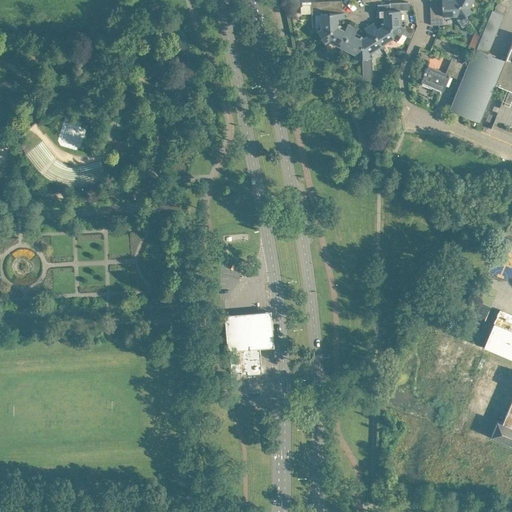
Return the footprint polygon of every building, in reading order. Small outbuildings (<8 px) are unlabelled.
[(339,18),(343,18),(343,12),(341,12),(335,12),(329,12),(323,12),(317,13),(317,1),(314,1),(314,0),(300,0),(300,2),(311,1),(311,14),(314,14),(315,28),(321,36),(340,24),(339,24),(339,18)] [(465,15),(456,0),(441,0),(441,6),(442,12),(442,18),(442,19),(444,19),(444,15),(454,15),(462,27),(470,22),(465,15)] [(473,0),(456,0),(465,15),(473,9),(470,5),(473,0)] [(400,22),(400,10),(401,10),(402,10),(403,9),(404,9),(405,8),(406,7),(406,6),(408,2),(407,2),(389,2),(389,4),(377,4),(377,10),(376,10),(376,16),(380,16),(380,22),(401,33),(405,25),(400,22)] [(495,84),(506,89),(509,91),(508,93),(511,94),(511,42),(505,60),(487,53),(506,7),(497,3),(493,10),(489,9),(449,109),(480,122),(495,84)] [(291,8),(289,8),(290,14),(301,6),(291,6),(291,8)] [(401,33),(380,22),(380,23),(375,26),(373,22),(368,25),(383,49),(385,47),(383,44),(391,39),(402,44),(406,36),(401,33)] [(339,50),(352,26),(347,24),(345,27),(340,24),(321,36),(326,44),(330,42),(339,46),(337,49),(339,50)] [(383,49),(368,25),(364,28),(366,31),(360,35),(362,58),(371,57),(371,52),(380,47),(382,50),(383,49)] [(362,58),(360,35),(355,32),(357,28),(352,26),(339,50),(341,51),(343,48),(352,53),(352,58),(362,58)] [(450,75),(458,78),(464,65),(450,59),(445,73),(427,65),(420,81),(434,86),(432,91),(438,94),(440,89),(442,90),(446,81),(447,81),(449,76),(450,75),(449,75),(450,75)] [(444,68),(446,63),(439,59),(436,65),(444,68)] [(109,113),(105,139),(113,140),(117,114),(109,113)] [(124,141),(120,142),(122,154),(129,152),(129,157),(130,157),(135,156),(132,140),(124,141)] [(22,152),(13,152),(11,153),(11,161),(23,161),(22,152)] [(511,315),(499,310),(484,346),(511,358),(511,315)] [(271,312),(225,315),(227,351),(274,347),(271,312)] [(259,351),(259,348),(259,346),(240,348),(239,347),(238,347),(238,348),(230,348),(228,348),(229,349),(231,371),(230,371),(230,372),(232,372),(232,371),(240,370),(240,371),(241,371),(241,375),(261,373),(260,352),(260,351),(259,351)] [(453,362),(464,366),(468,354),(457,349),(453,362)] [(425,361),(407,354),(394,390),(387,410),(404,417),(425,361)] [(453,384),(446,401),(464,409),(476,381),(460,375),(463,368),(451,364),(444,381),(453,384)] [(404,416),(423,423),(398,487),(420,496),(452,414),(432,406),(411,398),(404,416)] [(511,398),(502,423),(497,421),(490,436),(511,444),(511,398)]
